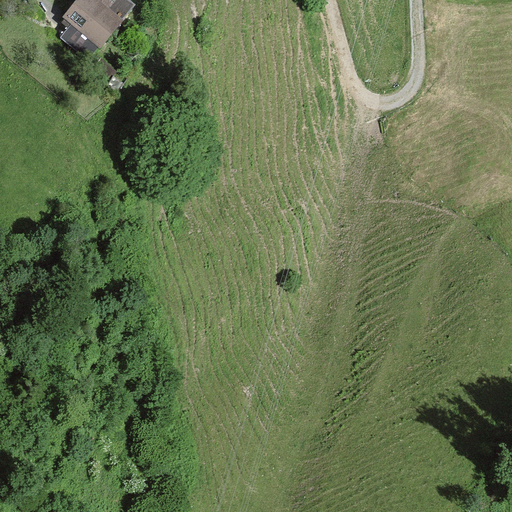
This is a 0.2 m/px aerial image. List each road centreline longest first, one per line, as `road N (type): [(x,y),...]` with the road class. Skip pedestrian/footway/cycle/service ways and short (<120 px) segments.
road 1 (track): [(384,104),(412,94),(422,65),(420,0)]
road 2 (track): [(333,0),(350,72),(362,95),(384,104)]
